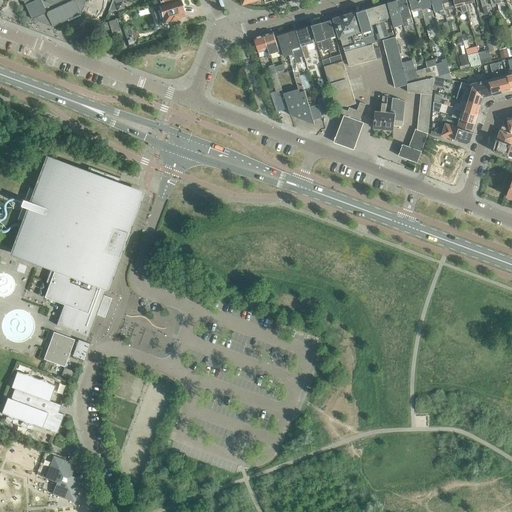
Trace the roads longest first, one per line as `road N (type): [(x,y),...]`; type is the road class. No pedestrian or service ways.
road 1 (unclassified): [(110,511),(82,416),(83,391),(105,349),(157,363),(175,349),(183,307),(146,290),(136,265),(180,151)]
road 2 (residential): [(192,102),(0,31)]
road 3 (residential): [(313,147),(192,102)]
road 4 (secondary): [(180,151),(299,186)]
road 5 (secondary): [(299,186),(187,136)]
road 6 (residential): [(219,30),(335,0)]
